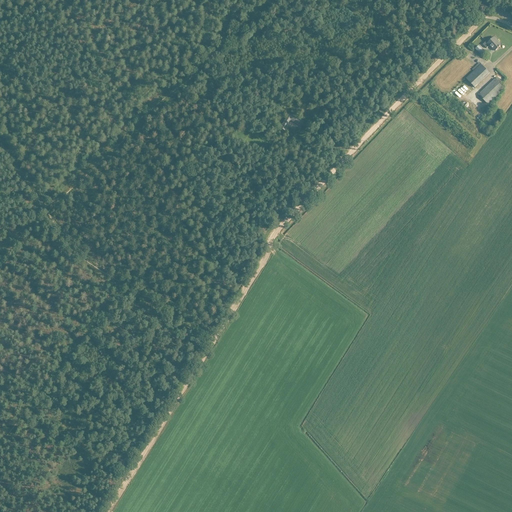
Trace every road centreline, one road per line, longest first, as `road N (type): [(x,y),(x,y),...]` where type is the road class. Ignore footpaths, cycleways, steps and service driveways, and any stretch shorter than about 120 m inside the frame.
road 1 (track): [(219,330),(275,232),(486,5)]
road 2 (track): [(265,0),(42,208)]
road 3 (track): [(106,511),(219,330)]
road 4 (track): [(125,282),(0,444)]
road 5 (track): [(35,0),(88,50),(139,118)]
road 6 (track): [(126,479),(0,408)]
